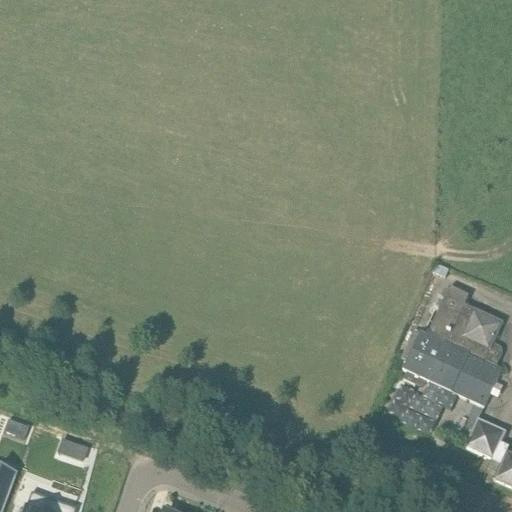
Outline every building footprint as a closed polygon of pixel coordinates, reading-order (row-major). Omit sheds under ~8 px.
[(437,266),(434,274),(446,278),(449,270),(437,266)] [(485,315),(465,306),(468,297),(450,289),(428,336),(420,333),(420,334),(414,331),(401,359),(407,362),(403,371),(407,373),(403,381),(420,389),(422,389),(423,388),(424,387),(424,386),(426,382),(452,395),(466,401),(484,409),(502,371),(496,368),(502,356),(502,355),(502,353),(502,352),(502,351),(501,350),(500,349),(500,348),(498,347),(494,345),(503,324),(485,315)] [(506,433),(488,425),(479,420),(466,448),(493,461),(486,477),(511,489),(511,454),(506,452),(505,455),(498,452),(506,433)] [(24,441),(28,430),(18,426),(14,437),(24,441)] [(56,454),(83,464),(88,451),(61,441),(56,454)] [(0,511),(2,511),(16,475),(0,468),(0,511)] [(27,505),(24,511),(75,511),(77,507),(47,496),(42,510),(27,505)]
